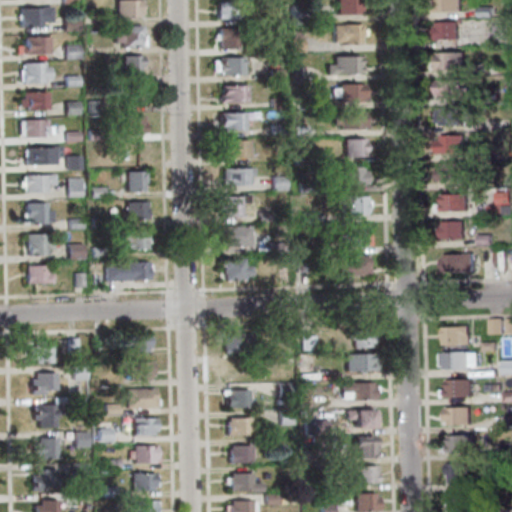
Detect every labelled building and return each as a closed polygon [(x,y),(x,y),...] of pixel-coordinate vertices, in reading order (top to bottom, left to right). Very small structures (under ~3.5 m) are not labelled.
[(133,17),(112,18),(111,0),(136,0),(136,12),(132,13),(133,17)] [(334,13),(333,0),(357,0),(358,10),(355,10),(355,13),(334,13)] [(461,0),(462,11),(436,12),(436,7),(438,7),(437,0),(461,0)] [(214,2),(238,2),(238,18),(214,19),(214,2)] [(47,21),(36,21),(36,25),(15,26),(14,7),(46,6),(47,21)] [(288,20),(287,6),(309,6),(309,19),(288,20)] [(492,17),(479,17),(479,7),(492,7),(492,17)] [(59,30),(58,16),(73,15),(73,29),(59,30)] [(437,23),(458,22),(458,39),(436,39),(435,27),(437,27),(437,23)] [(358,24),(359,36),(357,36),(357,44),(340,44),(340,41),(330,41),(330,25),(358,24)] [(117,47),(117,42),(110,43),(109,27),(137,25),(138,46),(117,47)] [(492,45),(492,26),(508,25),(509,45),(492,45)] [(233,28),(234,46),(216,47),(216,41),(213,41),(213,29),(233,28)] [(18,54),(18,52),(12,52),(11,45),(18,45),(18,38),(43,36),(44,53),(18,54)] [(299,52),(287,52),(287,38),(299,38),(299,52)] [(74,58),(60,59),(60,44),(73,44),(74,58)] [(438,53),(464,52),(464,69),(436,69),(436,62),(438,62),(438,53)] [(135,76),(119,76),(118,55),(137,54),(137,64),(135,65),(135,76)] [(323,74),(323,65),(330,65),(330,57),(356,56),(357,74),(323,74)] [(217,75),(217,72),(215,72),(214,58),(238,57),(239,74),(217,75)] [(486,74),(484,62),(498,60),(499,72),(486,74)] [(38,82),(18,83),(18,81),(17,81),(17,69),(18,69),(17,63),(38,62),(38,67),(44,66),(44,78),(38,78),(38,82)] [(287,67),(300,67),(301,80),(287,80),(287,67)] [(266,70),(279,69),(279,79),(266,79),(266,70)] [(61,86),(61,75),(74,75),(74,85),(61,86)] [(466,97),(439,98),(439,81),(465,80),(466,97)] [(360,83),(360,91),(363,91),(363,100),(336,100),(335,83),(360,83)] [(110,94),(110,86),(137,85),(138,101),(115,102),(115,94),(110,94)] [(242,102),(215,103),(215,95),(218,95),(217,86),(242,85),(242,102)] [(21,110),(21,104),(14,105),(13,99),(17,98),(16,92),(42,91),(43,109),(21,110)] [(280,107),(266,107),(266,97),(280,97),(280,107)] [(74,114),(60,115),(60,102),(73,101),(74,114)] [(97,114),(83,114),(83,102),(96,101),(97,114)] [(438,107),(461,107),(461,124),(441,124),(441,122),(438,122),(438,107)] [(215,113),(240,113),(240,129),(220,130),(220,126),(216,126),(215,113)] [(337,113),(364,113),(365,128),(337,128),(337,113)] [(139,116),(139,121),(140,121),(141,132),(118,133),(117,117),(139,116)] [(41,133),(37,133),(38,136),(19,137),(18,120),(41,119),(41,133)] [(267,135),(266,125),(282,124),(283,135),(267,135)] [(290,136),(289,127),(305,126),(305,136),(290,136)] [(84,140),(83,129),(98,129),(99,140),(84,140)] [(60,141),(60,131),(74,131),(74,140),(60,141)] [(437,142),(440,141),(440,136),(464,135),(464,151),(437,152),(437,142)] [(361,139),(361,155),(341,156),(341,139),(361,139)] [(218,157),(218,148),(219,148),(219,141),(244,140),(245,157),(218,157)] [(140,161),(117,162),(116,144),(138,143),(138,150),(139,150),(140,161)] [(55,156),(46,156),(46,163),(21,164),(20,147),(54,145),(55,156)] [(99,168),(86,169),(86,155),(98,154),(99,168)] [(304,154),(305,164),(292,164),(292,155),(304,154)] [(76,156),(77,169),(61,170),(61,156),(76,156)] [(464,163),(464,180),(438,180),(438,169),(441,169),(441,163),(464,163)] [(359,167),(359,172),(363,172),(363,184),(336,185),(336,168),(359,167)] [(249,177),(245,177),(245,185),(219,185),(219,170),(249,169),(249,177)] [(122,191),(121,172),(141,171),(141,182),(139,182),(140,190),(122,191)] [(19,175),(48,173),(49,184),(40,185),(40,191),(19,192),(19,175)] [(282,175),(282,189),(269,190),(268,175),(282,175)] [(62,196),(61,179),(76,178),(77,196),(62,196)] [(299,183),(310,183),(310,192),(299,192),(299,183)] [(86,197),(86,187),(98,186),(99,196),(86,197)] [(442,195),(466,194),(467,211),(442,211),(442,195)] [(237,216),(220,216),(220,209),(217,209),(217,198),(237,197),(237,196),(245,195),(245,203),(237,203),(237,216)] [(334,209),(333,197),(363,196),(363,212),(340,213),(339,209),(334,209)] [(117,220),(117,211),(122,211),(122,202),(141,201),(142,219),(117,220)] [(41,223),(20,224),(19,203),(40,202),(40,210),(47,210),(47,221),(41,221),(41,223)] [(487,217),(487,206),(501,206),(502,216),(487,217)] [(316,211),(316,222),(300,222),(300,212),(316,211)] [(268,222),(254,222),(253,212),(268,212),(268,222)] [(85,227),(85,217),(100,216),(100,226),(85,227)] [(64,229),(63,219),(77,218),(77,228),(64,229)] [(463,238),(441,239),(440,222),(463,222),(463,238)] [(218,246),(218,226),(247,225),(247,245),(218,246)] [(363,226),(363,234),(367,234),(367,245),(345,245),(345,241),(336,241),(336,230),(344,230),(344,227),(363,226)] [(115,240),(114,231),(142,230),(143,247),(117,248),(117,240),(115,240)] [(22,253),(21,235),(47,233),(47,249),(42,249),(42,252),(22,253)] [(491,245),(477,245),(477,235),(491,234),(491,245)] [(272,251),(271,242),(283,241),(283,251),(272,251)] [(322,242),(323,252),(307,253),(306,243),(322,242)] [(78,259),(63,259),(62,243),(77,243),(78,259)] [(87,257),(86,247),(100,246),(101,256),(87,257)] [(335,254),(364,253),(364,272),(335,273),(335,254)] [(472,270),(441,271),(440,256),(471,255),(472,270)] [(240,279),(221,279),(221,272),(219,272),(219,259),(239,259),(240,265),(247,265),(248,275),(240,276),(240,279)] [(294,271),(293,259),(304,259),(305,271),(294,271)] [(144,279),(100,281),(100,262),(143,260),(144,279)] [(47,282),(21,283),(21,266),(41,265),(41,273),(46,273),(47,282)] [(79,286),(70,286),(69,273),(78,273),(79,286)] [(501,319),(501,333),(489,333),(488,319),(501,319)] [(468,343),(442,344),(441,326),(467,325),(468,343)] [(371,346),(370,328),(343,329),(343,338),(350,338),(350,347),(371,346)] [(122,351),(122,334),(145,333),(145,346),(143,346),(143,350),(122,351)] [(245,352),(245,333),(222,333),(222,352),(245,352)] [(297,350),(311,349),(311,335),(297,336),(297,350)] [(72,353),(64,353),(64,338),(72,338),(72,353)] [(47,363),(31,363),(30,359),(24,359),(24,346),(30,346),(30,343),(46,342),(47,363)] [(494,342),(494,350),(480,351),(480,342),(494,342)] [(447,369),(447,367),(446,367),(446,365),(438,365),(438,353),(476,351),(477,367),(468,367),(468,369),(447,369)] [(343,370),(373,370),(373,352),(343,352),(343,370)] [(511,373),(503,373),(502,360),(511,360),(511,373)] [(124,362),(148,361),(148,374),(145,374),(146,378),(124,379),(124,362)] [(221,379),(247,379),(247,361),(221,361),(221,379)] [(67,379),(67,364),(80,363),(81,379),(67,379)] [(27,394),(27,379),(31,378),(31,373),(50,372),(51,389),(39,390),(39,393),(27,394)] [(440,397),(440,389),(446,388),(446,379),(469,378),(470,396),(440,397)] [(291,382),(291,397),(274,397),(274,382),(291,382)] [(339,398),(376,398),(376,382),(339,382),(339,398)] [(484,384),(499,383),(499,390),(484,391),(484,384)] [(150,386),(151,406),(122,407),(121,387),(150,386)] [(247,406),(247,389),(221,389),(221,406),(247,406)] [(511,391),(511,401),(503,401),(503,392),(511,391)] [(312,407),(326,406),(325,396),(312,397),(312,407)] [(82,408),(68,408),(68,397),(82,397),(82,408)] [(115,403),(115,413),(101,413),(100,403),(115,403)] [(58,413),(50,414),(51,426),(33,427),(33,420),(29,420),(28,404),(57,404),(58,413)] [(468,407),(469,424),(449,425),(449,420),(444,420),(444,408),(468,407)] [(288,409),(275,410),(275,425),(289,425),(288,409)] [(346,409),(346,417),(352,417),(352,426),(374,426),(374,409),(346,409)] [(511,428),(504,428),(503,415),(511,414),(511,428)] [(223,417),(223,435),(248,435),(248,417),(223,417)] [(129,436),(128,418),(151,418),(151,431),(149,431),(149,435),(129,436)] [(309,435),(324,435),(323,420),(309,420),(309,435)] [(94,441),(93,428),(107,427),(107,440),(94,441)] [(69,446),(69,431),(83,431),(84,446),(69,446)] [(352,435),(352,457),(374,457),(374,435),(352,435)] [(472,435),(473,451),(446,452),(446,436),(472,435)] [(34,436),(51,436),(52,459),(35,459),(35,455),(29,455),(29,443),(34,442),(34,436)] [(270,449),(270,439),(257,439),(257,449),(270,449)] [(511,443),(511,456),(503,457),(503,443),(511,443)] [(250,444),(226,444),(226,461),(250,461),(250,444)] [(154,463),(129,464),(129,459),(125,459),(125,450),(129,450),(128,445),(152,445),(152,455),(154,455),(154,463)] [(115,469),(102,469),(101,459),(115,459),(115,469)] [(83,473),(68,473),(67,463),(83,462),(83,473)] [(448,484),(448,475),(447,475),(446,463),(465,463),(466,483),(448,484)] [(377,482),(377,465),(351,465),(351,482),(377,482)] [(53,486),(40,486),(40,490),(28,490),(27,475),(32,475),(31,469),(52,468),(53,486)] [(127,489),(127,472),(150,472),(150,475),(153,475),(153,486),(148,486),(148,489),(127,489)] [(227,476),(223,476),(223,491),(260,491),(260,481),(250,481),(250,472),(227,472),(227,476)] [(315,481),(315,490),(330,489),(329,480),(315,481)] [(113,486),(113,496),(99,496),(99,486),(113,486)] [(375,510),(374,492),(350,493),(350,510),(375,510)] [(466,511),(449,511),(449,508),(448,508),(447,493),(466,492),(466,511)] [(260,494),(274,494),(274,504),(260,504),(260,494)] [(53,511),(30,511),(30,505),(36,505),(36,501),(53,500),(53,511)] [(254,511),(254,500),(226,500),(226,504),(224,504),(224,511),(254,511)] [(128,511),(128,501),(151,501),(151,511),(128,511)]
